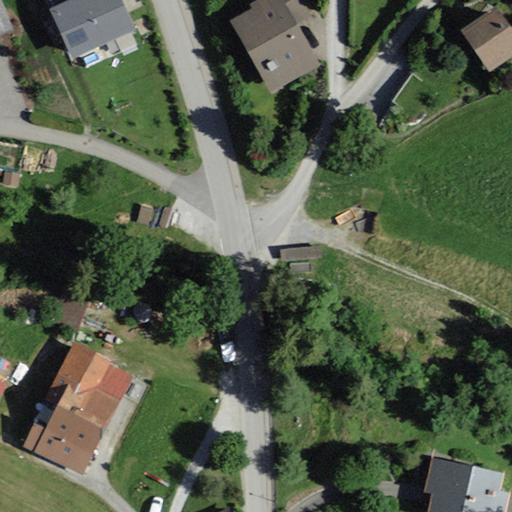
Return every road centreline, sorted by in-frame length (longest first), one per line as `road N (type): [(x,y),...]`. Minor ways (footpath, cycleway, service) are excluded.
road 1 (unclassified): [(260,511),(252,340),(237,231)]
road 2 (track): [(511,314),(276,215)]
road 3 (residential): [(0,128),(77,140),(228,200)]
road 4 (unclassified): [(228,200),(166,0)]
road 5 (residential): [(330,114),(290,203),(237,231)]
road 6 (track): [(255,379),(173,511)]
road 7 (residential): [(330,114),(432,0)]
